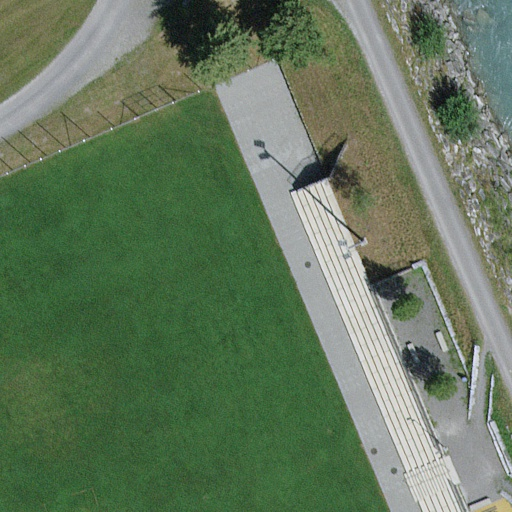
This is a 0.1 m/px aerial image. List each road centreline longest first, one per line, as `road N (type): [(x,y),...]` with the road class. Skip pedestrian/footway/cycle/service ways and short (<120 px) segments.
road 1 (track): [(511,364),(359,0)]
road 2 (track): [(0,128),(57,90),(113,0)]
